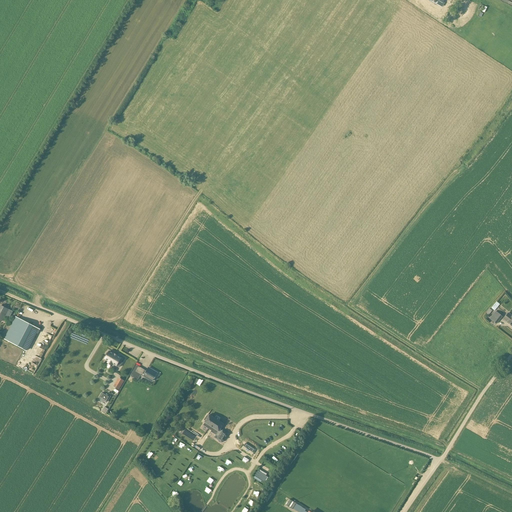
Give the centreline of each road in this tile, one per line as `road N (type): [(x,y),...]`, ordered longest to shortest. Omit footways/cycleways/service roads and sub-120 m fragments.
road 1 (unclassified): [(440,460),(58,315)]
road 2 (unclassified): [(511,354),(440,460)]
